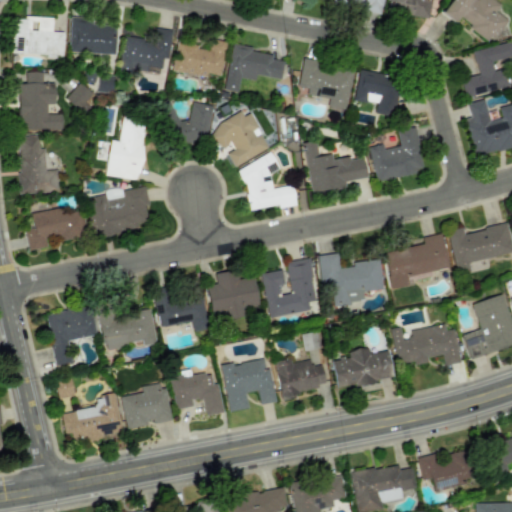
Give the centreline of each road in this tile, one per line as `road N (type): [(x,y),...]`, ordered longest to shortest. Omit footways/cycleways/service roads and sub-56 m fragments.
road 1 (tertiary): [(0,501),(433,416),(511,389)]
road 2 (residential): [(0,291),(439,202),(511,180)]
road 3 (residential): [(188,0),(434,52),(473,193)]
road 4 (tertiary): [(58,491),(0,233)]
